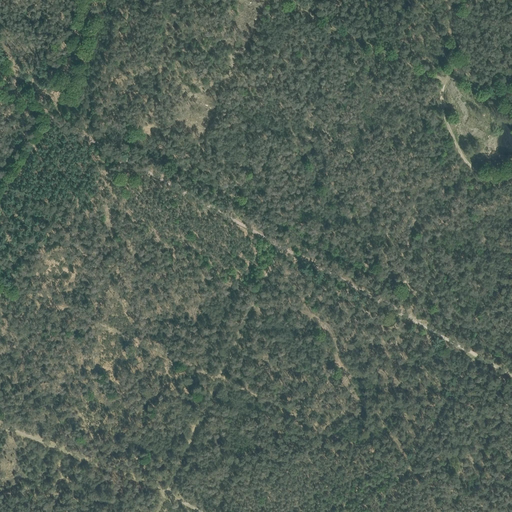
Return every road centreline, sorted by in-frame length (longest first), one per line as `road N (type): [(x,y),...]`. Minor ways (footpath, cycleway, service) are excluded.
road 1 (track): [(0,82),(511,377)]
road 2 (track): [(248,311),(151,511)]
road 3 (unknown): [(167,489),(0,423)]
